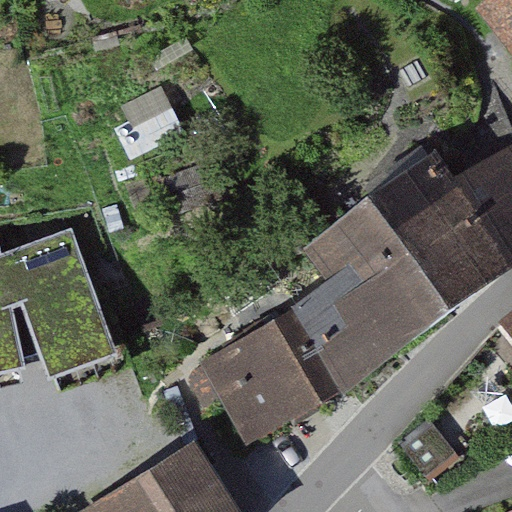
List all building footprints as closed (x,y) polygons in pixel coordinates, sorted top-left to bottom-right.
[(511,0),(494,0),(490,3),(511,36),(511,0)] [(434,164),(300,256),(328,296),(342,318),(391,291),(429,350),(511,276),(511,273),(511,153),(455,192),(434,164)] [(12,235),(0,237),(0,380),(46,371),(33,310),(42,308),(77,387),(146,357),(89,228),(17,255),(12,235)] [(342,318),(328,296),(193,369),(238,449),(381,383),(429,350),(391,291),(342,318)] [(511,363),(511,330),(496,343),(511,363)] [(253,511),(212,443),(96,511),(253,511)]
